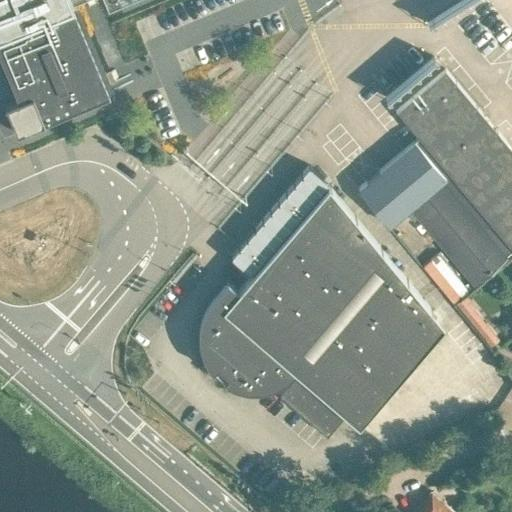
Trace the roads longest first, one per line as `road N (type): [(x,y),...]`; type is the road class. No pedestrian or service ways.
road 1 (unclassified): [(67,379),(146,284),(164,245),(154,195),(127,172),(91,161)]
road 2 (unclassified): [(91,161),(119,195),(126,240),(37,353)]
road 3 (primary): [(226,511),(67,379)]
road 4 (primary): [(33,387),(179,511)]
